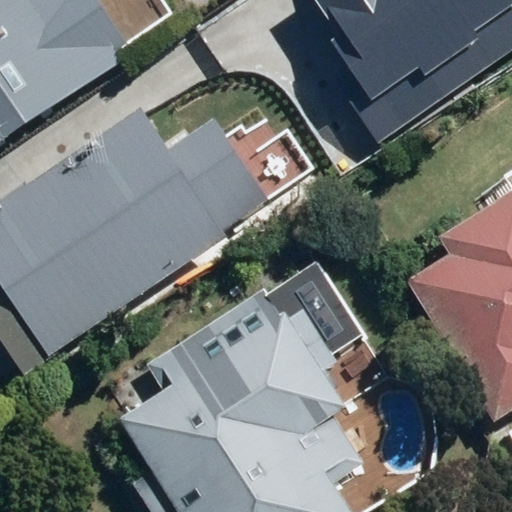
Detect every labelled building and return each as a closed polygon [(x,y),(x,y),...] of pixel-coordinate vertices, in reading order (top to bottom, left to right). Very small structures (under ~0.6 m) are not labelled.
[(127,0),(0,0),(0,147),(157,43),(127,0)] [(294,31),(378,149),(511,53),(511,0),(320,0),(326,8),(294,31)] [(167,96),(0,211),(0,275),(54,354),(251,218),(167,96)] [(511,215),(451,251),(511,355),(511,215)] [(151,407),(209,511),(405,511),(301,324),(151,407)]
